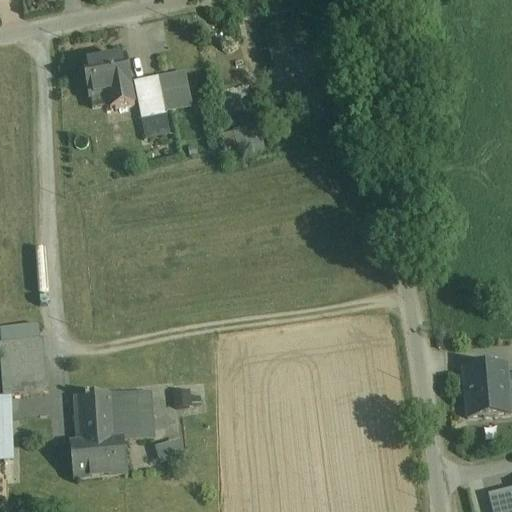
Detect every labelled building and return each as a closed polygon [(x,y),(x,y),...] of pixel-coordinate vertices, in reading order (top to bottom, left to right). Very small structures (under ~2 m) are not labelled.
[(124,59),(84,67),(94,112),(134,104),(124,59)] [(184,75),(137,84),(144,116),(191,107),(184,75)] [(5,327),(5,340),(47,338),(46,325),(5,327)] [(511,390),(510,367),(465,371),(469,420),(511,416),(511,390)] [(0,511),(19,511),(15,396),(0,396),(0,511)] [(125,476),(121,443),(154,441),(151,396),(75,402),(78,446),(71,446),(75,481),(125,476)] [(159,448),(164,465),(189,458),(183,440),(159,448)] [(474,491),(490,490),(489,478),(473,479),(474,491)]
